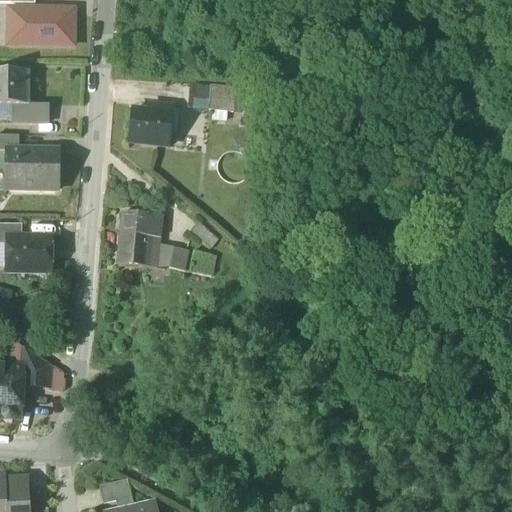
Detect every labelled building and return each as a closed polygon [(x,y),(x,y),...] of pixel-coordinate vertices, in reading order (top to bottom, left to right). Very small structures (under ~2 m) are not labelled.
[(72,49),(73,14),(9,13),(8,48),(72,49)] [(0,108),(11,109),(28,109),(28,75),(0,75),(0,108)] [(186,110),(209,111),(211,89),(188,87),(186,110)] [(251,92),(211,89),(209,111),(249,114),(251,92)] [(0,123),(11,124),(11,109),(0,108),(0,123)] [(11,109),(11,124),(11,126),(47,126),(47,109),(28,109),(11,109)] [(130,148),(168,152),(172,111),(150,109),(149,116),(133,114),(130,148)] [(0,155),(7,156),(7,154),(19,154),(19,139),(0,139),(0,155)] [(19,139),(19,154),(42,154),(42,140),(19,139)] [(6,194),(58,194),(58,154),(42,154),(19,154),(7,154),(7,156),(6,194)] [(122,216),(120,237),(160,241),(162,220),(122,216)] [(189,237),(209,254),(218,243),(197,226),(189,237)] [(0,247),(7,248),(7,241),(21,241),(22,229),(0,228),(0,247)] [(159,249),(160,241),(120,237),(117,269),(156,273),(159,249)] [(7,276),(49,277),(50,242),(21,241),(7,241),(7,248),(7,271),(7,276)] [(173,252),(159,249),(156,273),(168,272),(173,252)] [(168,272),(182,275),(186,254),(173,252),(168,272)] [(189,277),(211,281),(215,260),(194,256),(189,277)] [(9,370),(22,371),(24,352),(10,342),(9,370)] [(22,390),(49,392),(51,370),(51,369),(24,352),(22,371),(23,371),(22,390)] [(6,426),(12,426),(15,422),(20,423),(22,390),(23,371),(22,371),(9,370),(0,369),(0,421),(2,421),(6,426)] [(28,483),(4,484),(5,511),(29,511),(29,507),(28,483)] [(99,490),(103,507),(116,505),(130,501),(126,485),(99,490)] [(130,501),(116,505),(117,511),(125,511),(132,510),(130,501)]
